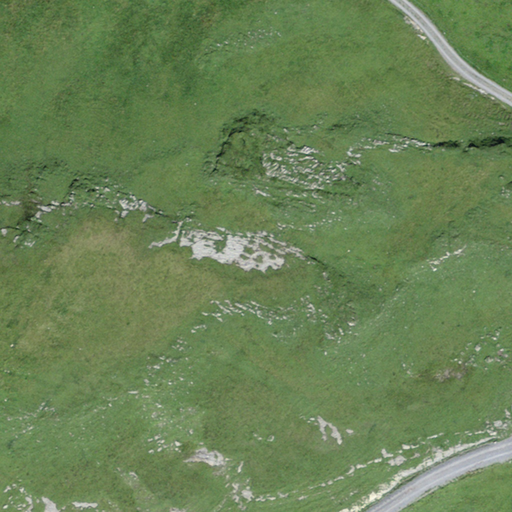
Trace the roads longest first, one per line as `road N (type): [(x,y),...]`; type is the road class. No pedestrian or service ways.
road 1 (track): [(511,100),(454,61),(396,0)]
road 2 (track): [(511,448),(454,468),(378,511)]
